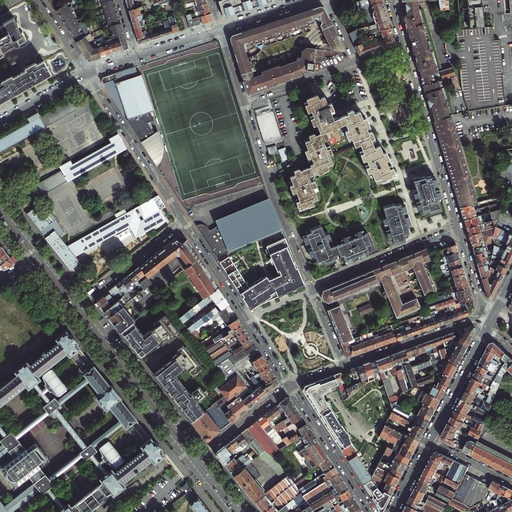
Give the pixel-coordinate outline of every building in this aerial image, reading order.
[(101,0),(113,38),(119,37),(123,50),(125,49),(128,45),(124,35),(122,27),(121,24),(121,22),(120,19),(119,17),(117,11),(116,5),(113,0),(101,0)] [(194,7),(196,6),(207,3),(206,0),(188,0),(185,1),(183,2),(185,8),(194,6),(194,7)] [(218,0),(223,17),(273,1),(272,0),(218,0)] [(381,0),(361,0),(353,3),(355,9),(382,1),(381,0)] [(401,0),(402,0),(405,0),(406,13),(403,14),(403,16),(402,18),(405,28),(407,34),(412,49),(414,55),(416,62),(418,69),(419,69),(422,77),(433,74),(436,73),(418,14),(416,0),(401,0)] [(437,0),(439,11),(449,10),(447,0),(437,0)] [(460,0),(464,30),(484,28),(480,0),(460,0)] [(383,6),(382,1),(355,9),(356,13),(360,12),(364,15),(365,15),(373,12),(373,13),(384,9),(383,6)] [(196,6),(198,11),(209,8),(208,5),(207,3),(196,6)] [(67,4),(56,11),(58,13),(59,16),(63,21),(67,29),(69,32),(74,39),(85,57),(87,60),(89,60),(91,61),(93,60),(101,57),(98,43),(84,22),(80,24),(73,14),(67,4)] [(138,8),(129,10),(130,13),(130,16),(131,17),(141,14),(139,7),(138,8)] [(331,49),(345,51),(333,27),(325,10),(324,11),(321,9),(318,8),(318,7),(300,13),(276,21),(269,23),(258,26),(232,35),(230,39),(236,59),(239,69),(247,93),(249,94),(263,89),(273,86),(283,82),(293,78),(301,75),(302,75),(303,74),(303,71),(306,70),(314,71),(315,63),(316,49),(306,48),(302,51),(302,58),(279,67),(279,66),(263,71),(263,72),(261,73),(260,74),(260,75),(253,78),(251,72),(252,72),(251,69),(253,68),(253,67),(252,62),(250,62),(249,62),(243,44),(257,39),(258,40),(259,41),(261,40),(262,42),(263,42),(263,40),(264,39),(265,38),(264,36),(271,34),(271,36),(273,36),(274,36),(275,38),(277,37),(276,35),(278,35),(278,33),(278,32),(284,30),(284,31),(285,32),(287,31),(288,33),(289,32),(288,31),(290,30),(291,29),(290,27),(296,25),(297,27),(298,27),(300,27),(301,29),(302,28),(302,26),(303,25),(304,24),(304,23),(306,22),(305,21),(308,20),(309,21),(311,21),(313,20),(314,19),(316,17),(318,18),(320,18),(322,18),(323,20),(320,26),(331,49)] [(209,8),(198,11),(194,12),(195,15),(193,16),(194,19),(211,13),(210,11),(209,8)] [(373,13),(373,12),(365,15),(368,26),(388,20),(386,16),(384,9),(373,13)] [(197,25),(202,24),(213,20),(212,17),(211,13),(194,19),(191,19),(187,21),(190,28),(197,25)] [(141,14),(131,17),(132,20),(132,23),(144,19),(144,18),(142,18),(141,14)] [(170,23),(171,27),(173,33),(176,33),(178,32),(174,18),(172,18),(171,14),(167,15),(168,18),(170,23)] [(18,27),(13,18),(3,23),(4,24),(0,26),(0,54),(3,53),(2,52),(15,45),(15,46),(26,41),(21,32),(20,32),(17,27),(18,27)] [(144,19),(132,23),(133,26),(134,29),(140,27),(142,26),(144,25),(144,24),(143,21),(145,20),(144,19)] [(376,31),(380,30),(390,28),(389,24),(388,20),(368,26),(359,28),(357,29),(356,29),(349,33),(350,37),(358,35),(360,40),(361,44),(373,40),(371,33),(376,31)] [(443,20),(436,22),(435,23),(439,32),(444,32),(443,20)] [(140,27),(134,29),(137,38),(145,35),(144,31),(142,32),(140,27)] [(166,29),(162,30),(164,36),(166,36),(171,34),(173,33),(171,27),(166,29)] [(495,62),(493,40),(492,36),(491,27),(484,28),(464,30),(458,30),(456,31),(454,32),(452,33),(450,34),(448,36),(447,37),(446,39),(445,41),(445,43),(445,45),(445,48),(445,50),(446,52),(448,54),(449,55),(451,57),(453,58),(455,59),(457,60),(460,60),(464,98),(463,98),(465,101),(468,111),(469,112),(505,106),(502,76),(501,62),(495,62)] [(390,28),(380,30),(380,33),(378,33),(379,36),(376,37),(376,36),(377,36),(376,31),(371,33),(373,40),(392,35),(391,31),(390,28)] [(162,30),(153,33),(151,34),(153,40),(159,38),(164,36),(162,30)] [(145,35),(137,38),(139,45),(146,42),(153,40),(151,34),(150,32),(148,33),(148,34),(145,35)] [(392,35),(373,40),(361,44),(355,46),(359,55),(379,48),(394,42),(393,39),(392,35)] [(123,50),(119,37),(113,38),(117,52),(120,51),(123,50)] [(114,53),(117,52),(113,38),(108,40),(112,54),(114,53)] [(501,62),(499,39),(493,40),(495,62),(501,62)] [(112,54),(108,40),(103,42),(106,56),(109,55),(112,54)] [(106,56),(103,42),(98,43),(101,57),(104,56),(106,56)] [(63,52),(44,61),(48,68),(50,66),(52,69),(68,62),(63,52)] [(50,75),(43,62),(36,65),(35,63),(24,69),(25,71),(19,75),(27,88),(39,81),(50,75)] [(133,131),(156,165),(158,163),(159,160),(161,155),(161,153),(162,151),(162,149),(162,145),(161,141),(160,137),(158,133),(157,131),(153,133),(147,122),(151,121),(149,112),(153,111),(141,74),(137,75),(134,67),(114,74),(116,79),(102,83),(133,131)] [(423,86),(438,82),(451,78),(455,91),(460,89),(452,68),(440,72),(442,77),(434,79),(434,77),(422,81),(422,83),(423,86)] [(101,81),(102,83),(116,79),(114,74),(103,77),(101,81)] [(0,85),(0,96),(3,102),(15,95),(27,88),(19,75),(12,78),(11,76),(1,83),(2,84),(0,85)] [(438,82),(423,86),(429,106),(434,121),(448,117),(446,110),(448,110),(443,95),(441,95),(439,89),(440,89),(438,82)] [(346,124),(342,115),(338,116),(337,114),(334,116),(333,113),(335,112),(333,108),(331,103),(327,104),(326,100),(324,97),(319,99),(317,95),(306,99),(307,101),(305,102),(304,103),(307,112),(311,111),(312,114),(313,117),(312,118),(310,118),(314,128),(317,127),(320,134),(327,131),(346,124)] [(0,152),(81,107),(75,97),(44,114),(42,110),(28,118),(30,122),(0,139),(0,152)] [(264,143),(282,137),(271,101),(268,102),(270,109),(258,112),(257,109),(255,110),(264,143)] [(361,146),(372,142),(375,141),(372,131),(369,132),(368,130),(367,128),(370,127),(367,117),(363,118),(361,111),(355,113),(354,109),(348,111),(349,113),(343,115),(342,115),(346,124),(348,130),(346,131),(347,133),(346,133),(349,141),(352,139),(355,145),(355,147),(360,145),(361,146)] [(452,119),(451,116),(448,117),(434,121),(435,125),(442,146),(446,162),(453,185),(457,197),(460,207),(477,203),(475,197),(477,197),(475,192),(474,192),(470,178),(471,178),(470,173),(468,174),(460,146),(461,146),(460,141),(459,141),(454,127),(456,127),(454,122),(453,123),(452,119)] [(327,131),(320,134),(315,136),(314,134),(309,136),(310,140),(304,142),(307,150),(310,157),(311,157),(311,159),(313,163),(313,164),(313,165),(324,160),(330,158),(330,157),(333,155),(333,154),(330,147),(332,146),(329,139),(332,138),(330,133),(344,127),(346,131),(348,130),(346,124),(327,131)] [(127,147),(128,147),(122,137),(119,133),(118,134),(111,138),(113,142),(73,164),(71,160),(61,166),(63,170),(32,187),(38,197),(127,147)] [(363,159),(382,152),(379,146),(374,148),(373,143),(372,142),(361,146),(362,148),(363,151),(360,152),(363,159)] [(276,144),(267,148),(269,155),(278,152),(276,144)] [(288,155),(286,147),(279,149),(282,161),(289,159),(288,155)] [(382,153),(382,152),(363,159),(363,160),(366,159),(368,165),(365,166),(369,176),(372,174),(375,182),(381,180),(382,184),(393,179),(393,178),(395,177),(394,173),(391,166),(388,167),(387,165),(386,163),(389,162),(389,160),(386,152),(382,153)] [(296,171),(294,172),(295,175),(290,177),(293,186),(310,179),(309,176),(314,174),(313,172),(316,171),(318,175),(331,170),(329,166),(333,164),(330,158),(324,160),(313,165),(311,166),(311,167),(301,171),(301,169),(296,171)] [(425,178),(424,176),(413,179),(416,188),(412,189),(415,199),(419,198),(420,202),(416,203),(419,211),(422,210),(423,213),(429,212),(429,214),(440,211),(441,210),(438,201),(442,200),(441,198),(440,193),(439,191),(435,192),(434,188),(438,186),(436,180),(435,179),(435,177),(431,178),(430,176),(425,178)] [(293,186),(290,187),(293,194),(296,193),(297,197),(298,199),(295,200),(298,207),(302,206),(303,210),(314,206),(313,202),(318,200),(315,192),(319,191),(316,185),(313,187),(311,183),(310,179),(293,186)] [(158,196),(154,198),(161,210),(165,207),(167,207),(159,195),(158,196)] [(46,238),(71,269),(80,262),(75,256),(107,237),(109,241),(128,230),(132,237),(136,235),(137,237),(167,220),(161,210),(154,198),(127,213),(117,219),(68,246),(60,236),(44,216),(36,206),(27,213),(46,238)] [(197,223),(195,224),(215,255),(229,250),(228,248),(281,227),(270,201),(217,223),(218,225),(210,230),(208,227),(205,224),(201,223),(197,223)] [(493,201),(478,206),(474,207),(473,205),(477,204),(478,204),(479,204),(479,202),(477,203),(460,207),(461,211),(462,214),(480,209),(488,206),(494,205),(494,202),(493,201)] [(394,205),(394,203),(383,207),(386,218),(382,219),(384,226),(388,225),(389,230),(386,231),(388,238),(391,237),(392,240),(394,245),(405,242),(404,238),(406,238),(408,237),(407,235),(409,234),(408,231),(412,230),(408,217),(405,218),(403,214),(407,213),(405,205),(401,207),(400,203),(394,205)] [(490,212),(500,209),(501,205),(501,203),(497,204),(494,205),(488,206),(490,212)] [(507,209),(501,205),(500,209),(499,213),(504,215),(507,209)] [(115,214),(117,219),(127,213),(125,209),(115,214)] [(481,212),(480,209),(462,214),(463,218),(464,220),(477,216),(476,213),(481,212)] [(500,209),(490,212),(477,216),(464,220),(466,225),(467,229),(481,224),(481,227),(480,227),(482,231),(495,227),(497,220),(499,213),(500,209)] [(49,212),(44,216),(60,236),(64,232),(55,215),(52,216),(49,212)] [(481,224),(467,229),(468,232),(469,235),(482,231),(480,227),(481,227),(481,224)] [(322,227),(321,225),(305,232),(306,236),(303,237),(304,238),(303,238),(306,245),(310,244),(311,248),(308,250),(310,256),(313,258),(315,257),(317,262),(318,265),(325,261),(327,265),(337,261),(336,259),(339,258),(341,264),(347,261),(348,265),(353,263),(352,259),(356,257),(360,256),(361,259),(366,257),(365,254),(372,251),(370,245),(372,244),(367,233),(364,234),(363,231),(356,234),(357,237),(352,239),(350,236),(343,239),(344,242),(330,248),(328,242),(325,235),(322,227)] [(470,241),(471,244),(493,236),(495,227),(482,231),(469,235),(470,241)] [(493,236),(508,244),(511,246),(511,235),(495,227),(493,236)] [(149,277),(149,278),(157,272),(156,271),(157,270),(158,271),(160,269),(160,268),(177,255),(181,255),(189,266),(186,269),(197,287),(198,286),(206,298),(208,296),(219,287),(210,274),(200,258),(192,247),(193,247),(187,238),(185,236),(184,237),(183,237),(181,237),(181,236),(179,236),(147,261),(140,267),(148,277),(149,277)] [(472,246),(473,249),(482,246),(487,245),(494,243),(493,236),(471,244),(472,246)] [(511,246),(508,244),(493,236),(494,243),(494,244),(503,249),(505,250),(511,253),(511,246)] [(229,257),(220,263),(223,267),(226,272),(229,277),(233,282),(238,291),(246,302),(250,309),(262,304),(271,300),(276,298),(279,296),(281,296),(288,292),(303,286),(304,284),(291,252),(289,252),(288,250),(287,247),(288,246),(285,238),(266,246),(278,275),(268,279),(265,276),(249,288),(229,257)] [(438,260),(442,258),(458,252),(457,248),(456,244),(436,252),(438,260)] [(494,244),(493,249),(492,254),(497,256),(501,259),(510,263),(511,259),(511,253),(505,250),(503,254),(501,253),(500,256),(499,256),(503,249),(494,244)] [(482,246),(473,249),(474,253),(475,255),(487,251),(488,251),(487,245),(482,246)] [(389,263),(373,270),(378,282),(381,280),(386,292),(383,293),(385,298),(388,297),(397,318),(421,308),(418,300),(403,306),(392,279),(413,270),(424,296),(435,292),(424,266),(431,263),(428,255),(426,248),(423,249),(415,253),(402,258),(389,263)] [(487,251),(475,255),(476,258),(476,261),(486,258),(488,257),(487,251)] [(447,259),(448,263),(460,258),(459,256),(458,252),(442,258),(443,261),(447,259)] [(0,266),(1,266),(11,258),(9,255),(7,253),(0,257),(0,266)] [(13,261),(11,258),(1,266),(4,270),(14,266),(15,263),(13,261)] [(445,272),(451,270),(462,266),(461,262),(460,258),(448,263),(449,267),(446,268),(445,266),(440,267),(442,273),(445,272)] [(486,261),(486,258),(476,261),(477,264),(478,267),(491,263),(491,261),(491,260),(486,261)] [(510,263),(501,259),(499,263),(499,265),(507,269),(509,266),(510,263)] [(479,270),(480,273),(490,270),(490,267),(492,268),(492,264),(494,265),(495,264),(495,263),(491,261),(491,263),(478,267),(479,270)] [(506,272),(507,269),(499,265),(499,263),(496,262),(495,261),(495,263),(495,264),(494,265),(497,267),(496,270),(504,274),(506,272)] [(137,268),(135,270),(141,279),(144,277),(146,280),(148,277),(140,267),(140,266),(137,268)] [(451,270),(453,277),(464,273),(463,270),(462,266),(451,270)] [(490,270),(480,273),(481,276),(482,279),(487,277),(490,277),(492,274),(490,273),(490,271),(493,273),(495,269),(493,268),(492,268),(490,267),(490,270)] [(494,273),(495,273),(497,275),(494,279),(500,282),(502,278),(504,274),(496,270),(495,269),(493,273),(492,273),(493,274),(494,273)] [(141,279),(135,270),(132,272),(129,274),(136,283),(139,281),(141,279)] [(329,303),(376,283),(378,283),(378,282),(373,270),(370,271),(360,275),(350,279),(341,283),(323,291),(321,295),(324,302),(329,303)] [(446,280),(448,279),(453,277),(451,270),(445,272),(446,274),(444,274),(446,280)] [(464,273),(453,277),(455,282),(466,278),(465,276),(464,273)] [(122,280),(130,291),(138,285),(136,283),(129,274),(126,277),(122,280)] [(149,277),(148,277),(146,280),(143,282),(141,283),(145,289),(153,283),(149,278),(149,277)] [(493,283),(492,285),(491,283),(490,284),(491,287),(490,287),(490,286),(484,287),(486,291),(488,299),(492,299),(496,290),(500,282),(494,279),(492,278),(491,279),(490,281),(493,283)] [(121,290),(120,291),(121,292),(124,290),(127,294),(128,293),(130,291),(122,280),(119,282),(117,284),(121,290)] [(467,281),(455,285),(456,288),(451,290),(452,292),(469,287),(468,284),(467,281)] [(114,295),(118,292),(120,291),(121,290),(117,284),(113,287),(110,290),(114,295)] [(219,287),(208,296),(210,299),(213,297),(214,299),(215,301),(224,295),(222,292),(219,287)] [(453,299),(470,293),(470,290),(469,287),(452,292),(434,298),(435,301),(437,300),(437,301),(453,296),(453,299)] [(97,300),(97,302),(99,304),(100,306),(111,297),(113,296),(114,295),(110,290),(97,300)] [(122,298),(105,311),(106,313),(109,316),(110,317),(125,305),(133,299),(128,293),(127,294),(124,296),(122,298)] [(470,293),(453,299),(432,306),(427,307),(429,313),(434,312),(439,310),(443,309),(444,308),(447,307),(449,306),(454,305),(459,303),(464,302),(472,299),(471,295),(470,293)] [(111,297),(100,306),(102,308),(105,311),(122,298),(120,295),(115,299),(113,300),(111,297)] [(224,295),(215,301),(216,302),(217,303),(225,297),(224,296),(224,295)] [(208,296),(206,298),(203,299),(207,304),(209,302),(212,301),(210,299),(208,296)] [(227,300),(225,297),(217,303),(222,310),(230,304),(227,300)] [(203,299),(199,303),(203,308),(205,306),(207,304),(203,299)] [(464,302),(459,303),(464,317),(466,316),(469,315),(468,312),(465,306),(464,302)] [(199,303),(194,306),(198,311),(201,309),(203,308),(199,303)] [(456,311),(459,319),(461,318),(464,317),(459,303),(454,305),(455,306),(454,306),(455,308),(456,311)] [(235,312),(230,304),(222,310),(220,311),(215,315),(211,318),(206,322),(201,325),(197,329),(192,332),(200,343),(204,340),(200,333),(216,321),(222,329),(229,324),(239,318),(235,312)] [(373,311),(370,304),(358,309),(361,315),(373,311)] [(125,305),(110,317),(112,320),(115,324),(130,312),(125,305)] [(449,308),(454,321),(456,320),(459,319),(456,311),(454,311),(453,309),(455,308),(454,306),(455,306),(454,305),(449,306),(450,308),(449,308)] [(194,306),(190,310),(193,315),(196,313),(198,311),(194,306)] [(340,306),(327,311),(329,314),(333,324),(337,334),(341,344),(351,340),(354,339),(340,306)] [(445,312),(447,317),(449,323),(452,322),(454,321),(449,308),(450,308),(449,306),(447,307),(448,310),(445,312)] [(190,310),(185,313),(188,318),(191,317),(193,315),(190,310)] [(130,312),(115,324),(117,327),(119,329),(134,317),(130,312)] [(180,317),(185,324),(187,323),(185,321),(187,320),(188,318),(185,313),(180,317)] [(433,328),(430,317),(428,313),(426,314),(427,317),(425,318),(429,330),(431,329),(433,328)] [(134,322),(121,332),(142,358),(148,353),(156,347),(157,348),(163,344),(164,345),(166,344),(168,342),(169,343),(182,334),(167,315),(159,321),(157,320),(155,322),(158,326),(155,328),(154,327),(144,335),(134,322)] [(439,326),(436,320),(435,315),(430,317),(433,328),(436,327),(439,326)] [(136,320),(134,317),(119,329),(121,332),(134,322),(136,320)] [(429,330),(425,318),(424,317),(422,317),(419,318),(420,321),(423,332),(426,331),(429,330)] [(242,322),(239,318),(229,324),(232,329),(230,330),(229,329),(229,330),(228,331),(227,330),(213,339),(216,342),(221,339),(243,325),(242,322)] [(423,332),(420,321),(419,318),(418,318),(414,320),(415,322),(418,333),(421,333),(423,332)] [(415,322),(409,324),(413,335),(415,334),(418,333),(415,322)] [(404,326),(404,327),(408,337),(410,336),(413,335),(409,324),(404,326)] [(236,333),(237,336),(247,330),(245,328),(243,325),(221,339),(224,344),(226,343),(225,340),(236,333)] [(473,326),(459,331),(459,332),(460,337),(461,337),(469,342),(472,336),(476,329),(475,327),(473,326)] [(404,327),(399,329),(403,339),(406,338),(408,337),(404,327)] [(392,328),(387,330),(387,332),(388,334),(391,343),(394,342),(397,341),(393,331),(392,328)] [(0,404),(1,403),(19,389),(25,385),(28,388),(32,385),(34,383),(39,379),(36,376),(66,353),(68,356),(78,349),(80,348),(77,344),(78,343),(70,332),(68,333),(65,329),(54,338),(57,342),(46,350),(44,348),(43,348),(42,349),(41,350),(43,352),(30,363),(27,359),(14,370),(16,373),(0,386),(0,404)] [(399,329),(393,331),(397,341),(400,340),(403,339),(399,329)] [(242,342),(251,336),(250,335),(248,332),(247,330),(237,336),(235,337),(226,343),(224,344),(221,339),(216,342),(212,345),(205,349),(217,366),(230,357),(235,354),(234,351),(232,349),(242,342)] [(373,350),(369,341),(368,336),(367,334),(363,336),(368,351),(370,350),(373,350)] [(383,335),(379,337),(382,346),(385,345),(387,345),(383,335)] [(445,336),(443,337),(444,342),(444,344),(445,348),(446,350),(447,349),(449,346),(450,344),(451,343),(450,340),(448,335),(445,336)] [(234,351),(235,354),(254,341),(253,340),(251,336),(242,342),(243,345),(234,351)] [(368,351),(363,336),(359,337),(361,344),(360,344),(363,353),(365,352),(368,351)] [(361,344),(359,337),(354,339),(355,341),(356,345),(355,346),(359,355),(361,354),(363,353),(360,344),(361,344)] [(382,346),(379,337),(374,339),(377,348),(380,347),(382,346)] [(435,339),(439,348),(440,348),(440,349),(444,348),(443,345),(442,345),(442,344),(442,343),(443,342),(441,337),(439,338),(435,339)] [(469,342),(461,337),(460,337),(456,338),(455,338),(454,340),(453,341),(455,342),(457,343),(466,347),(468,344),(469,342)] [(200,343),(205,349),(212,345),(207,338),(204,340),(200,343)] [(359,355),(355,346),(354,341),(355,341),(354,339),(351,340),(353,345),(350,345),(351,347),(352,350),(351,351),(353,357),(356,356),(359,355)] [(377,348),(374,339),(369,341),(373,350),(375,349),(377,348)] [(433,340),(430,341),(432,349),(434,353),(440,351),(439,350),(440,349),(440,348),(439,348),(435,339),(433,340)] [(318,342),(320,348),(329,346),(327,340),(318,342)] [(353,345),(351,340),(341,344),(342,347),(344,351),(349,350),(348,348),(350,347),(350,348),(351,347),(350,345),(353,345)] [(234,364),(239,370),(246,366),(263,355),(258,348),(254,341),(235,354),(230,357),(234,364)] [(432,349),(430,341),(427,342),(424,343),(427,352),(427,355),(428,356),(429,355),(428,352),(431,351),(431,350),(432,349)] [(465,350),(466,347),(457,343),(453,341),(451,343),(450,344),(449,346),(454,349),(463,353),(465,350)] [(421,354),(427,352),(424,343),(421,344),(418,345),(421,354)] [(489,347),(487,350),(499,356),(503,367),(504,362),(506,353),(495,343),(490,344),(489,347)] [(421,354),(418,345),(415,346),(412,347),(414,353),(415,352),(416,356),(421,354)] [(187,415),(191,421),(208,408),(200,398),(210,391),(207,388),(206,389),(204,386),(196,393),(181,373),(188,367),(195,377),(204,370),(203,368),(204,367),(187,346),(186,347),(185,346),(177,352),(178,354),(174,357),(171,359),(172,360),(167,364),(164,366),(165,366),(161,369),(154,374),(162,384),(187,415)] [(463,353),(454,349),(449,346),(447,349),(446,350),(447,351),(451,354),(450,355),(460,360),(462,356),(463,353)] [(349,358),(353,357),(351,351),(352,350),(351,347),(350,348),(350,347),(348,348),(349,350),(344,351),(346,357),(348,357),(349,358)] [(405,350),(408,359),(413,357),(412,353),(413,353),(411,348),(408,349),(405,350)] [(445,348),(444,348),(440,349),(439,350),(440,351),(440,353),(442,358),(443,362),(448,360),(448,359),(447,351),(446,350),(445,348)] [(92,366),(78,349),(68,356),(82,374),(92,366)] [(408,359),(405,350),(402,351),(399,352),(403,362),(406,361),(407,362),(409,361),(408,359)] [(499,356),(487,350),(485,354),(483,358),(499,366),(502,368),(503,367),(499,356)] [(451,354),(447,351),(448,359),(448,360),(447,362),(456,367),(458,363),(460,360),(450,355),(451,354)] [(390,355),(396,371),(398,370),(397,369),(398,368),(397,364),(399,363),(399,364),(399,365),(400,366),(402,365),(401,363),(398,353),(394,354),(390,355)] [(504,362),(503,367),(502,368),(505,373),(508,370),(511,366),(511,358),(508,355),(506,353),(504,362)] [(436,361),(433,354),(429,355),(428,356),(429,361),(431,366),(431,368),(440,372),(442,373),(447,362),(448,360),(443,362),(442,358),(436,361)] [(263,355),(246,366),(248,368),(253,365),(255,368),(266,360),(265,358),(263,355)] [(388,356),(386,357),(389,367),(392,366),(392,367),(391,368),(390,369),(393,378),(396,377),(396,379),(398,378),(397,375),(396,371),(390,355),(388,356)] [(252,386),(239,370),(234,364),(230,357),(217,366),(226,378),(240,396),(245,392),(247,390),(252,386)] [(377,360),(376,360),(380,373),(392,410),(395,404),(399,397),(395,395),(386,369),(389,368),(389,367),(386,357),(384,358),(377,360)] [(502,368),(499,366),(483,358),(480,364),(479,366),(498,375),(502,368)] [(259,373),(270,366),(268,364),(266,360),(255,368),(253,369),(254,372),(258,370),(259,373)] [(372,362),(370,362),(374,374),(375,375),(380,373),(376,360),(372,362)] [(455,369),(456,367),(447,362),(442,373),(451,378),(452,375),(455,369)] [(363,365),(367,376),(373,374),(369,363),(365,364),(363,365)] [(93,365),(92,366),(82,374),(85,377),(88,382),(98,394),(94,397),(105,411),(108,408),(118,421),(121,425),(125,429),(127,428),(136,420),(120,399),(121,398),(115,390),(110,384),(109,385),(93,365)] [(360,366),(357,367),(361,376),(364,386),(366,384),(364,379),(367,378),(367,376),(363,365),(360,366)] [(258,381),(254,376),(252,373),(251,372),(250,371),(248,368),(246,366),(239,370),(252,386),(261,398),(264,396),(268,393),(264,388),(262,386),(258,381)] [(272,369),(270,366),(259,373),(257,374),(259,377),(262,375),(264,378),(273,371),(272,369)] [(478,369),(476,372),(501,384),(503,379),(503,378),(498,375),(479,366),(478,369)] [(354,368),(351,369),(355,379),(361,376),(357,367),(354,368)] [(45,387),(46,389),(48,391),(49,390),(50,391),(51,392),(52,393),(53,394),(54,395),(55,395),(56,394),(57,395),(65,390),(64,389),(65,388),(50,369),(49,370),(41,375),(42,376),(41,377),(41,379),(42,380),(43,382),(43,383),(44,384),(43,385),(45,387)] [(264,385),(267,383),(277,377),(275,375),(273,371),(264,378),(265,380),(262,382),(264,385)] [(417,377),(417,376),(415,377),(414,375),(413,372),(408,373),(410,379),(413,388),(415,387),(418,386),(416,381),(415,378),(417,377)] [(475,375),(473,378),(489,386),(491,387),(492,385),(494,386),(493,388),(498,391),(501,384),(476,372),(475,375)] [(338,384),(341,393),(347,389),(341,373),(338,374),(335,375),(338,384)] [(449,382),(450,379),(439,373),(438,374),(437,374),(436,374),(438,376),(439,377),(438,378),(440,379),(439,382),(447,386),(449,382)] [(338,384),(335,375),(331,376),(303,386),(302,389),(323,423),(344,455),(348,460),(357,454),(350,444),(351,443),(348,434),(337,419),(326,402),(323,394),(328,390),(331,389),(330,387),(338,384)] [(361,376),(355,379),(356,384),(347,389),(341,393),(344,400),(364,386),(361,376)] [(88,382),(85,377),(84,378),(57,399),(60,403),(62,402),(87,382),(88,382)] [(277,377),(267,383),(269,385),(265,387),(264,388),(268,393),(280,383),(280,382),(279,380),(277,377)] [(242,413),(249,407),(240,396),(226,378),(214,388),(222,398),(224,400),(228,405),(237,417),(242,413)] [(398,379),(402,391),(407,390),(407,388),(405,381),(404,378),(398,379)] [(421,379),(416,381),(418,386),(427,383),(425,378),(421,379)] [(489,386),(473,378),(471,381),(470,385),(483,391),(484,389),(481,387),(481,386),(487,389),(489,386)] [(439,382),(436,380),(431,382),(427,383),(428,384),(432,386),(443,392),(445,389),(447,386),(439,382)] [(47,401),(48,400),(42,393),(46,389),(45,387),(40,391),(34,383),(32,385),(35,388),(42,398),(46,402),(47,401)] [(468,388),(466,391),(493,405),(495,398),(490,395),(489,398),(481,394),(483,391),(470,385),(468,388)] [(247,390),(250,394),(256,402),(258,401),(261,398),(252,386),(247,390)] [(443,392),(432,386),(428,394),(440,400),(441,396),(443,392)] [(440,400),(428,394),(415,387),(413,388),(411,389),(408,395),(423,403),(435,409),(437,404),(440,400)] [(498,391),(493,388),(492,388),(491,391),(489,394),(490,395),(495,398),(498,391)] [(464,395),(462,399),(472,404),(474,401),(477,402),(477,403),(483,406),(481,409),(489,413),(491,408),(493,405),(466,391),(464,395)] [(240,396),(249,407),(251,406),(254,404),(248,396),(245,392),(240,396)] [(255,403),(256,402),(250,394),(248,396),(254,404),(255,403)] [(55,407),(60,403),(57,399),(54,396),(48,400),(47,401),(46,402),(43,404),(45,408),(48,412),(52,410),(53,408),(55,407)] [(286,413),(289,418),(299,411),(294,404),(290,397),(287,397),(279,403),(286,413)] [(459,405),(470,410),(471,409),(476,411),(476,412),(488,417),(489,413),(481,409),(472,404),(462,399),(461,402),(459,405)] [(207,441),(232,422),(222,410),(218,405),(216,402),(208,408),(191,421),(199,431),(207,441)] [(435,409),(423,403),(419,410),(431,416),(433,412),(435,409)] [(407,419),(409,420),(425,429),(427,424),(429,421),(413,413),(395,404),(392,410),(392,411),(397,414),(403,417),(407,419)] [(237,417),(228,405),(222,410),(232,422),(234,419),(237,417)] [(281,412),(276,406),(274,407),(272,409),(277,415),(280,414),(281,412)] [(87,445),(55,407),(53,408),(52,410),(84,448),(85,447),(87,445)] [(468,414),(469,412),(458,407),(457,409),(456,411),(467,417),(473,419),(474,417),(470,414),(468,414)] [(20,426),(12,432),(14,435),(16,437),(33,424),(43,416),(48,412),(45,408),(38,413),(29,419),(20,426)] [(431,416),(419,410),(416,408),(413,413),(429,421),(430,418),(431,416)] [(268,412),(273,418),(277,415),(272,409),(270,411),(268,412)] [(288,418),(283,421),(285,424),(291,420),(293,424),(303,418),(301,415),(299,411),(289,418),(288,418)] [(397,414),(392,411),(388,418),(392,420),(394,421),(397,414)] [(453,417),(473,427),(482,432),(485,426),(481,424),(478,422),(477,425),(474,423),(466,419),(467,417),(456,411),(454,414),(453,417)] [(270,421),(273,418),(268,412),(266,413),(264,415),(270,421)] [(403,417),(397,414),(394,421),(397,422),(400,423),(403,417)] [(407,419),(403,417),(400,423),(403,425),(405,427),(407,424),(409,420),(407,419)] [(451,420),(449,424),(462,430),(464,425),(465,427),(472,430),(473,427),(453,417),(451,420)] [(305,421),(303,418),(293,424),(287,428),(285,424),(283,421),(282,422),(274,427),(283,439),(287,436),(299,428),(307,423),(305,421)] [(136,420),(127,428),(141,445),(150,437),(136,420)] [(248,428),(265,450),(271,455),(272,454),(280,449),(258,420),(252,424),(248,428)] [(425,429),(409,420),(407,424),(412,426),(411,427),(410,427),(409,427),(408,429),(410,430),(421,436),(423,432),(425,429)] [(93,440),(90,442),(93,446),(121,425),(118,421),(117,421),(93,440)] [(388,426),(385,424),(382,430),(387,433),(388,433),(391,427),(388,426)] [(447,429),(463,438),(466,432),(462,430),(449,424),(448,426),(447,429)] [(309,427),(308,425),(300,430),(300,431),(303,435),(311,430),(309,427)] [(393,429),(391,427),(388,433),(392,436),(393,436),(396,430),(393,429)] [(468,433),(472,435),(476,437),(477,438),(479,439),(482,434),(482,432),(473,427),(472,430),(468,433)] [(259,455),(265,450),(248,428),(245,430),(241,433),(251,445),(259,455)] [(445,431),(444,434),(457,441),(461,443),(463,438),(447,429),(445,431)] [(9,450),(20,442),(16,437),(14,435),(12,432),(10,430),(7,433),(3,436),(0,438),(2,442),(9,450)] [(315,435),(311,430),(303,435),(301,436),(307,444),(305,446),(306,448),(318,441),(315,435)] [(396,430),(393,436),(397,438),(399,439),(402,433),(399,432),(396,430)] [(421,436),(410,430),(408,432),(407,435),(419,441),(420,438),(421,436)] [(419,441),(407,435),(403,432),(402,433),(399,439),(415,447),(417,444),(419,441)] [(463,451),(472,435),(468,433),(466,432),(463,438),(461,443),(458,449),(461,450),(463,451)] [(251,445),(241,433),(239,435),(236,437),(244,448),(245,449),(251,445)] [(291,437),(290,439),(292,442),(299,437),(297,433),(291,437)] [(388,433),(387,433),(384,438),(389,441),(392,436),(388,433)] [(457,441),(444,434),(443,436),(442,438),(443,439),(443,441),(458,449),(461,443),(457,441)] [(476,437),(472,435),(463,451),(466,453),(468,454),(474,441),(475,439),(476,437)] [(287,436),(283,439),(288,445),(292,442),(290,439),(287,436)] [(150,437),(141,445),(139,446),(142,449),(115,470),(112,467),(106,472),(104,474),(99,478),(102,481),(111,493),(113,496),(127,485),(124,482),(131,477),(132,479),(134,479),(135,478),(135,476),(134,475),(147,464),(149,467),(153,464),(165,455),(162,451),(155,441),(154,441),(151,437),(150,437)] [(244,448),(236,437),(233,440),(231,441),(239,452),(244,448)] [(397,438),(394,444),(412,453),(414,449),(415,447),(399,439),(397,438)] [(100,455),(102,457),(104,460),(106,463),(107,462),(108,462),(109,463),(110,464),(111,465),(112,466),(113,466),(114,466),(115,466),(122,461),(122,460),(123,460),(107,439),(106,440),(99,446),(98,447),(98,449),(99,450),(99,451),(100,452),(101,453),(101,454),(100,455)] [(239,452),(231,441),(228,443),(226,445),(234,456),(237,455),(239,452)] [(322,447),(318,441),(306,448),(301,451),(300,450),(298,452),(300,456),(301,456),(302,457),(303,457),(304,457),(307,462),(306,463),(306,464),(306,465),(307,466),(308,467),(309,468),(310,468),(311,468),(312,468),(319,463),(325,472),(335,466),(333,464),(328,457),(322,447)] [(475,442),(474,441),(468,454),(471,455),(473,456),(477,446),(477,445),(475,444),(476,443),(475,442)] [(0,456),(9,450),(2,442),(0,443),(0,456)] [(25,448),(20,442),(9,450),(15,457),(25,448)] [(93,446),(90,442),(87,445),(85,447),(84,448),(79,451),(82,455),(85,458),(89,455),(91,454),(92,453),(96,450),(93,446)] [(39,466),(40,465),(38,463),(42,459),(43,460),(44,461),(44,460),(45,460),(46,460),(46,459),(46,458),(46,457),(45,457),(46,456),(37,444),(36,445),(36,444),(35,443),(34,443),(33,443),(32,444),(32,445),(32,446),(33,447),(28,451),(26,448),(25,448),(15,457),(4,465),(8,467),(7,470),(7,474),(10,478),(14,479),(18,478),(18,483),(29,475),(39,466)] [(396,452),(410,458),(411,455),(412,453),(394,444),(392,443),(390,447),(391,448),(391,449),(392,449),(396,452)] [(511,464),(511,460),(496,452),(478,443),(477,445),(477,446),(491,454),(511,464)] [(218,453),(218,455),(221,459),(225,464),(234,456),(226,445),(219,451),(218,453)] [(511,464),(491,454),(477,446),(473,456),(478,459),(500,470),(511,476),(511,464)] [(391,449),(387,447),(384,452),(384,453),(386,454),(388,455),(389,456),(392,449),(391,449)] [(272,467),(282,480),(288,475),(272,454),(271,455),(265,450),(259,455),(272,467)] [(82,455),(79,451),(73,455),(70,458),(56,469),(47,476),(49,478),(50,480),(57,474),(60,472),(73,462),(75,460),(82,455)] [(387,462),(386,464),(402,472),(405,468),(408,462),(410,458),(396,452),(394,457),(393,456),(392,457),(389,456),(388,455),(386,459),(387,460),(391,462),(390,463),(387,462)] [(433,455),(431,459),(445,465),(449,457),(438,452),(434,453),(433,455)] [(98,461),(92,453),(91,454),(89,455),(104,474),(106,472),(100,464),(104,460),(102,457),(98,461)] [(237,455),(234,456),(225,464),(227,467),(229,469),(245,457),(243,454),(239,457),(237,455)] [(245,457),(229,469),(231,472),(234,475),(250,462),(253,460),(249,454),(245,457)] [(360,459),(357,454),(348,460),(349,462),(350,465),(360,459)] [(449,457),(445,465),(451,468),(455,461),(452,459),(449,457)] [(353,469),(363,463),(360,459),(350,465),(352,467),(353,469)] [(429,462),(427,467),(437,472),(438,469),(444,472),(445,469),(449,472),(451,468),(445,465),(431,459),(429,462)] [(386,464),(383,462),(380,461),(378,465),(377,467),(399,478),(401,475),(402,472),(386,464)] [(460,484),(466,474),(469,468),(462,464),(455,461),(451,468),(449,472),(448,473),(448,474),(446,477),(447,478),(456,482),(460,484)] [(250,462),(234,475),(244,488),(255,480),(261,475),(250,462)] [(367,469),(364,465),(354,471),(356,473),(357,475),(367,469)] [(34,481),(45,473),(39,466),(29,475),(34,481)] [(335,466),(325,472),(314,480),(318,486),(321,484),(325,481),(339,473),(337,470),(335,466)] [(399,478),(377,467),(373,475),(395,487),(397,482),(399,478)] [(445,477),(437,472),(427,467),(425,470),(424,473),(442,483),(443,481),(445,477)] [(370,474),(367,469),(357,475),(359,477),(360,479),(370,474)] [(448,473),(449,472),(445,469),(444,472),(438,469),(437,472),(445,477),(446,477),(448,474),(446,473),(446,472),(448,473)] [(49,478),(47,476),(45,473),(34,481),(40,489),(43,493),(47,490),(50,488),(54,485),(50,480),(49,478)] [(339,473),(325,481),(329,486),(330,488),(333,485),(343,479),(341,476),(339,473)] [(441,484),(442,483),(424,473),(423,475),(421,478),(433,484),(434,482),(436,483),(438,483),(439,483),(441,484)] [(370,474),(360,479),(362,482),(363,484),(371,479),(372,478),(370,474)] [(460,485),(457,490),(455,493),(454,492),(451,491),(448,496),(453,498),(450,503),(449,504),(464,511),(469,509),(469,510),(470,509),(476,506),(479,504),(482,503),(483,503),(485,498),(489,490),(494,481),(489,478),(488,481),(487,480),(485,479),(484,480),(483,480),(483,481),(482,481),(482,482),(479,480),(466,474),(460,484),(460,485)] [(288,475),(282,480),(265,493),(273,505),(276,503),(281,509),(282,508),(286,505),(290,502),(294,499),(301,493),(299,489),(295,484),(288,475)] [(299,489),(311,481),(307,475),(295,484),(299,489)] [(371,479),(377,486),(378,484),(382,490),(391,494),(394,489),(395,487),(373,475),(372,478),(371,479)] [(420,481),(432,487),(432,485),(433,484),(421,478),(421,479),(420,481)] [(453,487),(456,482),(447,478),(445,483),(449,485),(453,487)] [(334,487),(336,488),(345,482),(344,481),(343,479),(333,485),(334,487)] [(371,479),(363,484),(372,499),(379,509),(383,509),(386,504),(388,500),(383,494),(379,489),(377,486),(371,479)] [(255,480),(244,488),(246,490),(249,494),(260,486),(255,480)] [(303,496),(308,493),(312,490),(317,487),(318,486),(314,480),(311,481),(299,489),(301,493),(303,496)] [(40,489),(34,481),(5,504),(12,511),(40,489)] [(111,493),(102,481),(91,490),(84,495),(71,505),(76,511),(86,511),(96,505),(111,493)] [(418,484),(417,487),(427,492),(428,491),(431,493),(430,494),(434,496),(434,495),(436,492),(437,490),(433,488),(432,487),(420,481),(418,484)] [(486,502),(489,501),(499,483),(497,482),(494,481),(489,490),(492,491),(490,495),(489,495),(486,499),(485,498),(483,503),(486,502)] [(335,497),(349,488),(347,485),(345,482),(336,488),(332,491),(332,492),(335,497)] [(499,483),(489,501),(493,501),(497,500),(504,486),(502,485),(499,483)] [(378,484),(377,486),(379,489),(383,494),(388,500),(390,497),(391,494),(382,490),(378,484)] [(192,493),(186,485),(181,488),(188,497),(192,493)] [(265,493),(260,486),(249,494),(251,497),(254,501),(265,493)] [(504,486),(497,500),(498,500),(499,498),(500,498),(501,498),(502,496),(505,497),(505,496),(509,488),(507,487),(504,486)] [(61,508),(64,506),(50,488),(47,490),(61,508)] [(351,492),(349,488),(335,497),(331,499),(330,500),(333,505),(334,506),(338,503),(339,503),(337,500),(341,497),(343,500),(348,496),(348,497),(353,494),(351,492)] [(423,499),(426,494),(416,488),(415,491),(413,494),(423,499)] [(263,511),(273,505),(265,493),(254,501),(260,508),(262,511),(263,511)] [(301,493),(294,499),(297,503),(298,505),(299,506),(302,503),(307,500),(303,496),(301,493)] [(345,508),(357,500),(355,498),(353,494),(348,497),(348,496),(343,500),(345,503),(340,506),(338,503),(334,506),(336,508),(337,511),(338,511),(343,510),(345,508)] [(412,496),(412,497),(429,505),(434,498),(427,494),(426,494),(423,499),(413,494),(412,496)] [(0,511),(11,511),(12,511),(5,504),(0,497),(0,511)] [(209,511),(197,497),(188,503),(195,511),(209,511)] [(443,511),(446,509),(448,505),(434,498),(429,505),(412,497),(410,501),(408,505),(421,511),(443,511)] [(499,504),(502,511),(510,511),(506,503),(504,500),(503,499),(500,500),(502,503),(499,504)] [(307,501),(307,500),(302,503),(306,508),(302,511),(337,511),(336,508),(332,510),(330,507),(333,505),(330,500),(326,502),(323,504),(325,507),(319,511),(316,511),(314,511),(313,510),(310,505),(309,503),(307,501)] [(350,511),(351,511),(356,508),(356,510),(361,507),(360,505),(357,500),(345,508),(348,511),(350,511)] [(497,500),(493,501),(495,506),(492,507),(494,511),(502,511),(499,504),(498,503),(497,500)] [(489,508),(486,510),(487,511),(494,511),(492,507),(489,501),(486,502),(489,508)] [(76,511),(71,505),(68,502),(64,506),(61,508),(56,511),(76,511)] [(276,511),(278,511),(281,509),(276,503),(273,505),(263,511),(276,511)]
